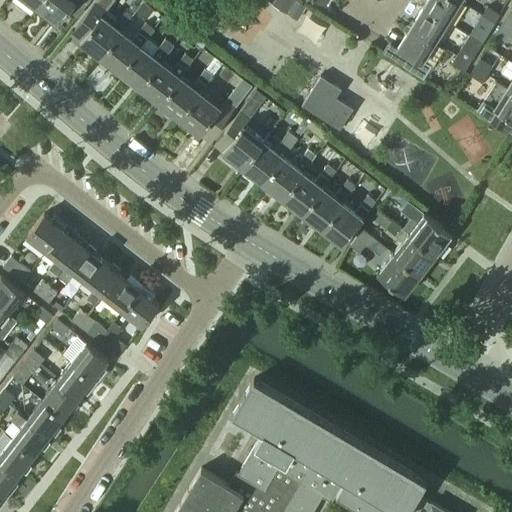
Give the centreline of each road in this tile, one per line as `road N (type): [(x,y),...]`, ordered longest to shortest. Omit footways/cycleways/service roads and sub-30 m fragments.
road 1 (tertiary): [(248,244),(168,191),(0,49)]
road 2 (residential): [(76,511),(213,299)]
road 3 (tertiary): [(463,370),(248,244)]
road 4 (residential): [(213,299),(34,163)]
